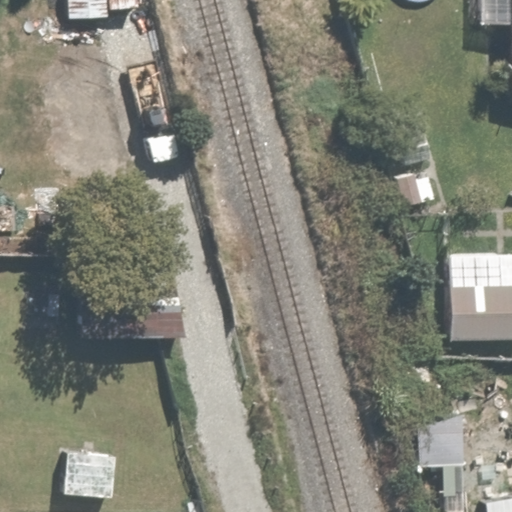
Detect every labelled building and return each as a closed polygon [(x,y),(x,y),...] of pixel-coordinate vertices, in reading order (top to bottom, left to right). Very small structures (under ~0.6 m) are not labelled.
[(143,0),(68,0),(70,25),(145,20),(143,0)] [(511,250),(450,250),(449,342),(511,342),(511,250)] [(87,264),(83,338),(183,342),(186,268),(87,264)] [(415,417),(415,471),(511,470),(511,394),(465,395),(465,417),(415,417)] [(119,449),(63,450),(64,497),(120,496),(119,449)] [(511,511),(511,501),(484,506),(484,511),(511,511)]
